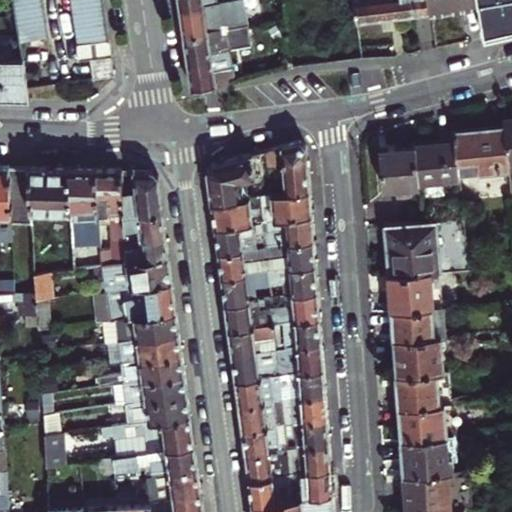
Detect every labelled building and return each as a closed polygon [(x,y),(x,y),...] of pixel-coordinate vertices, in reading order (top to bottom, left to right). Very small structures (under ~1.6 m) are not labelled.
[(13,0),(16,15),(20,39),(20,40),(46,35),(40,0),(13,0)] [(71,0),(76,25),(84,24),(86,42),(109,40),(103,0),(71,0)] [(178,0),(180,8),(221,2),(221,0),(178,0)] [(430,10),(428,0),(352,0),(355,14),(356,19),(401,13),(430,10)] [(428,0),(430,10),(464,5),(480,2),(479,0),(428,0)] [(511,0),(479,0),(480,2),(486,36),(511,30),(511,0)] [(184,34),(225,28),(221,2),(180,8),(182,22),(184,34)] [(86,42),(84,24),(76,25),(79,43),(86,42)] [(230,48),(253,44),(249,24),(225,28),(228,44),(229,48),(230,48)] [(283,35),(276,24),(269,29),(276,39),(283,35)] [(187,60),(211,57),(211,52),(224,50),(223,45),(228,44),(225,28),(184,34),(185,44),(187,60)] [(395,35),(297,53),(305,94),(403,76),(395,35)] [(90,58),(111,55),(109,40),(86,42),(79,43),(78,59),(90,58)] [(189,73),(191,86),(215,83),(236,81),(230,48),(229,48),(228,44),(223,45),(224,50),(211,52),(211,57),(187,60),(189,73)] [(2,53),(1,58),(0,57),(0,98),(16,98),(29,99),(23,58),(10,58),(10,53),(2,53)] [(111,55),(90,58),(93,78),(114,75),(111,55)] [(455,129),(460,173),(509,167),(509,165),(505,124),(484,126),(455,129)] [(460,173),(455,129),(449,130),(440,131),(441,141),(416,143),(417,145),(420,181),(460,177),(460,173)] [(272,193),(309,187),(307,157),(306,145),(299,138),(299,139),(266,148),(268,165),(272,193)] [(420,183),(420,181),(417,145),(399,147),(379,148),(383,187),(420,183)] [(266,148),(253,151),(255,167),(268,165),(266,148)] [(211,201),(241,197),(239,178),(257,175),(255,167),(253,151),(233,157),(213,162),(212,162),(206,170),(207,170),(211,201)] [(0,164),(0,241),(13,242),(12,221),(8,164),(0,164)] [(19,165),(8,164),(12,221),(32,222),(31,209),(29,165),(19,165)] [(56,166),(29,165),(31,209),(71,211),(69,166),(56,166)] [(100,222),(99,210),(97,167),(85,167),(69,166),(71,211),(72,229),(86,228),(87,236),(88,265),(95,264),(102,263),(101,248),(100,222)] [(111,167),(97,167),(99,210),(108,209),(109,214),(110,221),(112,248),(101,248),(102,263),(113,262),(127,260),(127,247),(126,238),(125,228),(125,215),(122,168),(111,167)] [(122,168),(125,215),(163,210),(160,189),(158,175),(151,168),(150,169),(122,168)] [(263,220),(311,213),(310,201),(309,187),(272,193),(261,194),(263,220)] [(261,194),(241,197),(211,201),(214,218),(215,227),(263,220),(261,194)] [(108,209),(99,210),(100,222),(110,221),(109,214),(108,209)] [(163,210),(125,215),(125,228),(138,226),(139,236),(166,232),(165,220),(163,210)] [(312,226),(311,213),(263,220),(266,244),(313,238),(312,226)] [(464,216),(424,219),(385,223),(387,249),(389,273),(430,269),(469,266),(468,253),(467,239),(465,218),(464,216)] [(474,217),(465,218),(467,239),(476,238),(474,217)] [(263,220),(215,227),(217,240),(218,251),(266,244),(263,220)] [(86,228),(72,229),(73,236),(87,236),(86,228)] [(168,244),(166,232),(139,236),(141,245),(127,247),(127,260),(169,254),(168,244)] [(266,244),(269,270),(315,263),(314,251),(313,238),(266,244)] [(477,252),(476,238),(467,239),(468,253),(477,252)] [(220,264),(222,276),(269,270),(266,244),(218,251),(220,264)] [(104,263),(107,288),(173,279),(171,268),(169,254),(127,260),(113,262),(104,263)] [(315,263),(269,270),(270,284),(286,282),(288,293),(317,288),(316,275),(315,263)] [(432,304),(433,304),(430,269),(389,273),(391,291),(392,307),(432,304)] [(37,298),(46,297),(54,295),(51,270),(35,272),(36,290),(37,298)] [(269,270),(222,276),(224,294),(225,302),(249,299),(247,287),(257,285),(270,284),(269,270)] [(0,291),(14,291),(15,291),(15,277),(0,277),(0,291)] [(108,295),(111,319),(177,310),(175,296),(173,279),(107,288),(97,289),(94,290),(95,296),(108,295)] [(247,287),(249,299),(259,297),(257,285),(247,287)] [(274,322),(319,314),(318,302),(317,288),(288,293),(284,293),(285,304),(273,306),(274,322)] [(15,299),(21,299),(22,314),(25,313),(26,324),(37,323),(36,313),(38,313),(37,298),(36,290),(15,291),(14,291),(15,299)] [(95,296),(97,321),(103,320),(111,319),(108,295),(95,296)] [(227,318),(229,329),(274,322),(273,306),(265,307),(263,296),(259,297),(249,299),(225,302),(227,318)] [(48,327),(49,327),(46,297),(37,298),(38,313),(39,329),(48,327)] [(433,304),(432,304),(435,334),(441,334),(447,333),(444,303),(433,304)] [(394,337),(435,334),(432,304),(392,307),(394,325),(394,337)] [(108,341),(180,331),(178,320),(177,310),(111,319),(103,320),(107,341),(108,341)] [(320,329),(319,314),(274,322),(277,347),(321,340),(320,329)] [(231,345),(233,354),(277,347),(274,322),(229,329),(231,345)] [(40,343),(49,342),(48,327),(39,329),(40,343)] [(121,360),(183,351),(181,339),(180,331),(108,341),(111,361),(121,360)] [(435,334),(394,337),(396,356),(397,372),(437,369),(444,369),(441,334),(435,334)] [(321,340),(277,347),(279,363),(283,366),(283,372),(323,366),(322,355),(321,340)] [(236,378),(280,372),(283,372),(283,366),(279,363),(277,347),(233,354),(234,369),(236,378)] [(184,360),(183,351),(121,360),(122,371),(97,374),(99,384),(114,382),(185,372),(184,360)] [(324,379),(323,366),(283,372),(280,372),(282,397),(325,391),(324,379)] [(444,369),(437,369),(439,402),(444,401),(451,401),(449,368),(444,369)] [(439,402),(437,369),(397,372),(398,392),(399,405),(439,402)] [(56,372),(43,374),(45,389),(58,387),(56,372)] [(185,372),(114,382),(117,402),(127,401),(188,392),(187,384),(185,372)] [(238,393),(239,403),(282,397),(280,372),(236,378),(238,393)] [(44,412),(53,411),(52,390),(43,392),(44,412)] [(325,391),(282,397),(285,422),(327,416),(326,406),(325,391)] [(130,421),(191,413),(190,404),(188,392),(127,401),(130,421)] [(241,418),(243,428),(285,422),(282,397),(239,403),(241,418)] [(25,401),(27,420),(41,419),(39,400),(25,401)] [(401,425),(402,437),(447,434),(444,401),(439,402),(399,405),(401,425)] [(44,412),(45,423),(45,435),(61,432),(58,410),(53,411),(44,412)] [(137,451),(195,443),(194,431),(191,413),(130,421),(101,425),(103,434),(113,433),(115,451),(106,452),(106,456),(113,455),(137,451)] [(328,430),(327,416),(285,422),(288,447),(329,441),(328,430)] [(285,422),(243,428),(245,443),(246,453),(288,447),(285,422)] [(61,432),(45,435),(47,464),(66,461),(64,431),(61,432)] [(403,457),(405,472),(454,468),(453,454),(450,454),(448,434),(447,434),(402,437),(403,457)] [(329,441),(288,447),(290,472),(331,466),(330,455),(329,441)] [(147,473),(198,466),(197,453),(195,443),(137,451),(139,465),(139,466),(145,465),(147,473)] [(290,472),(288,447),(246,453),(248,469),(249,478),(290,472)] [(137,451),(113,455),(114,469),(139,465),(137,451)] [(113,455),(106,456),(99,458),(100,469),(114,467),(113,455)] [(198,466),(147,473),(150,498),(201,489),(200,478),(198,466)] [(293,497),(333,491),(332,479),(331,466),(290,472),(293,497)] [(468,467),(405,472),(406,495),(407,510),(465,505),(471,505),(468,467)] [(253,503),(293,497),(290,472),(249,478),(251,493),(253,503)] [(201,489),(150,498),(151,501),(151,504),(202,495),(202,492),(201,489)] [(334,511),(333,491),(293,497),(253,503),(253,511),(334,511)] [(202,495),(151,504),(151,511),(204,511),(204,506),(202,495)]
